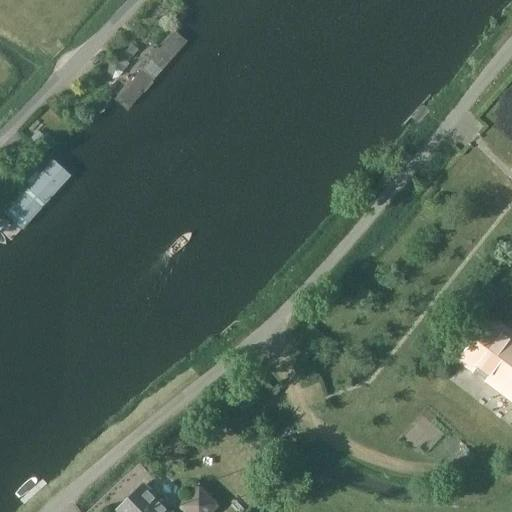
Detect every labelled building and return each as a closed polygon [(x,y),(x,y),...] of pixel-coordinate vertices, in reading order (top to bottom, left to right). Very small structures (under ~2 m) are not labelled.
[(200,44),(182,30),(125,100),(142,114),(200,44)] [(111,63),(105,68),(105,74),(110,79),(116,78),(121,72),(127,64),(125,62),(137,50),(130,44),(114,62),(111,63)] [(35,130),(28,139),(37,148),(45,139),(35,130)] [(84,183),(65,165),(14,219),(33,236),(84,183)] [(511,331),(492,316),(459,360),(511,400),(511,331)] [(260,399),(251,389),(237,401),(247,412),(260,399)] [(276,431),(283,449),(289,447),(296,444),(300,443),(294,425),(285,428),(276,431)] [(200,485),(180,506),(186,511),(213,511),(220,504),(200,485)] [(168,511),(143,486),(117,510),(119,511),(168,511)]
